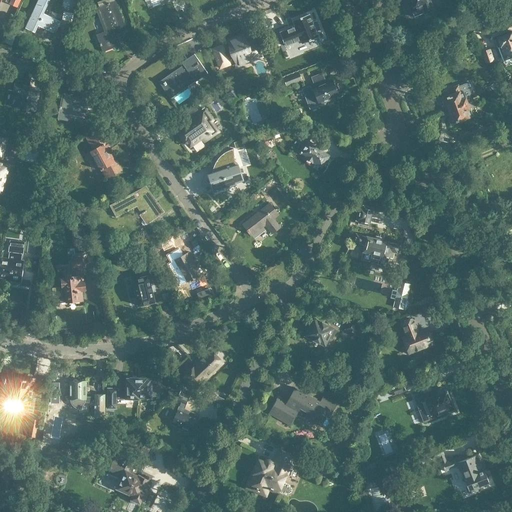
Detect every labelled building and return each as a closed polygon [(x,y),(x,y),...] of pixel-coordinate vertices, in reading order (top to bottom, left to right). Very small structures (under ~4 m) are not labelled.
[(43,13),(46,8),(49,0),(37,0),(24,27),(34,32),(38,23),(54,31),(53,32),(54,33),(60,21),(43,13)] [(407,0),(413,15),(424,10),(425,12),(433,9),(429,0),(407,0)] [(125,29),(114,1),(109,3),(109,2),(106,3),(107,4),(98,7),(107,31),(97,35),(102,50),(118,44),(114,33),(125,29)] [(294,26),(279,32),(285,47),(300,41),(301,44),(318,37),(316,32),(321,30),(317,20),(312,21),(309,14),(292,21),(294,26)] [(511,60),(511,31),(497,37),(498,38),(495,39),(503,64),(511,60)] [(228,40),(238,66),(245,63),(243,58),(250,55),(251,59),(261,55),(255,39),(245,43),(242,35),(228,40)] [(482,51),(486,62),(492,60),(489,49),(482,51)] [(207,73),(194,53),(182,62),(183,64),(159,82),(170,98),(195,81),(207,73)] [(283,78),(287,86),(293,84),(302,80),(299,72),(283,78)] [(324,83),(324,82),(326,81),(322,72),(311,77),(316,89),(312,91),(310,86),(303,89),(310,108),(325,102),(325,100),(331,98),(331,97),(339,94),(334,82),(326,85),(325,84),(322,85),(322,83),(324,83)] [(12,105),(33,109),(37,88),(16,84),(12,105)] [(447,106),(448,110),(473,101),(472,101),(473,100),(471,96),(466,98),(463,91),(461,92),(458,85),(451,88),(453,93),(450,94),(451,95),(447,97),(445,96),(443,97),(442,101),(443,103),(444,103),(445,107),(447,106)] [(68,113),(85,116),(88,99),(72,96),(72,94),(63,93),(58,118),(67,120),(68,113)] [(473,101),(448,110),(450,114),(448,115),(449,119),(449,120),(450,122),(454,123),(456,123),(456,121),(460,120),(460,121),(469,117),(469,116),(472,115),(469,107),(474,105),(473,101)] [(211,120),(205,111),(190,121),(192,124),(179,133),(185,142),(185,141),(187,144),(188,143),(190,146),(201,138),(203,140),(216,131),(209,121),(211,120)] [(269,124),(273,135),(285,131),(281,120),(269,124)] [(315,146),(309,142),(315,131),(306,125),(292,147),(308,157),(306,159),(306,160),(307,161),(309,162),(310,163),(311,163),(312,163),(313,163),(313,162),(314,161),(321,166),(328,154),(320,149),(322,147),(316,143),(315,146)] [(5,160),(0,158),(0,156),(3,157),(4,154),(5,154),(8,152),(9,147),(8,144),(7,144),(8,139),(0,137),(0,170),(2,171),(5,160)] [(234,143),(236,150),(244,147),(242,140),(234,143)] [(107,146),(93,155),(100,167),(101,166),(103,170),(102,170),(107,179),(120,172),(118,167),(116,163),(115,164),(112,159),(114,159),(107,146)] [(234,166),(231,157),(217,162),(219,171),(208,174),(213,191),(228,186),(228,189),(235,184),(230,168),(234,166)] [(164,212),(146,185),(108,205),(115,217),(136,205),(149,223),(145,225),(150,231),(163,222),(159,216),(164,212)] [(279,227),(273,218),(278,214),(269,203),(242,224),(251,235),(265,224),(272,233),(279,227)] [(359,223),(368,226),(373,208),(363,206),(363,208),(359,207),(356,220),(359,221),(359,223)] [(74,228),(74,248),(83,249),(84,228),(74,228)] [(366,236),(360,234),(358,243),(364,245),(363,250),(371,252),(370,255),(371,256),(370,259),(378,261),(379,258),(380,258),(381,255),(392,258),(393,251),(397,252),(397,250),(401,251),(402,249),(398,248),(399,244),(389,242),(389,241),(367,236),(366,236)] [(1,257),(0,263),(0,274),(5,276),(4,279),(20,281),(23,259),(20,259),(21,253),(22,253),(23,242),(9,240),(8,251),(9,251),(8,258),(1,257)] [(200,275),(191,259),(192,258),(188,252),(181,256),(178,251),(179,250),(174,244),(164,252),(169,258),(172,255),(175,260),(183,275),(181,276),(185,283),(188,281),(189,282),(191,281),(190,280),(200,275)] [(86,249),(91,261),(97,258),(91,246),(86,249)] [(61,286),(59,286),(60,303),(82,300),(80,290),(83,290),(81,271),(90,266),(84,255),(78,258),(79,262),(69,267),(70,271),(63,272),(63,279),(61,279),(61,286)] [(147,270),(131,273),(132,281),(127,282),(129,291),(134,291),(136,299),(152,296),(147,270)] [(392,308),(405,311),(407,302),(406,301),(410,284),(399,282),(396,291),(392,290),(390,298),(395,299),(392,308)] [(328,337),(331,338),(335,329),(320,321),(315,318),(314,319),(313,318),(305,335),(324,345),(328,337)] [(345,328),(364,338),(369,328),(350,318),(345,328)] [(402,338),(409,354),(433,344),(428,332),(425,333),(424,329),(421,330),(419,331),(417,332),(412,318),(401,323),(406,336),(402,338)] [(221,363),(218,360),(220,358),(215,353),(213,355),(210,352),(195,366),(195,365),(183,377),(186,381),(185,382),(189,385),(189,384),(195,390),(202,384),(199,381),(204,376),(206,378),(221,363)] [(6,399),(19,401),(18,404),(24,405),(23,411),(33,412),(36,396),(30,395),(30,391),(32,392),(34,378),(26,376),(25,379),(14,377),(12,391),(7,390),(6,399)] [(139,395),(139,377),(137,377),(136,376),(132,376),(131,377),(129,377),(129,378),(126,378),(126,381),(125,381),(125,391),(116,391),(116,389),(108,389),(108,408),(116,408),(116,398),(131,399),(131,397),(138,397),(138,395),(139,395)] [(139,377),(139,395),(144,396),(144,397),(151,397),(151,381),(151,378),(147,378),(147,377),(145,377),(144,376),(141,376),(140,377),(139,377)] [(391,391),(392,396),(417,386),(413,377),(393,385),(392,381),(386,383),(387,387),(385,388),(387,393),(391,391)] [(76,408),(78,408),(79,408),(81,407),(83,405),(84,403),(94,403),(94,416),(105,416),(104,393),(94,393),(94,397),(86,397),(85,380),(78,380),(75,379),(74,379),(71,380),(70,380),(70,396),(69,396),(69,400),(70,400),(71,402),(71,403),(72,404),(73,406),(75,407),(76,408)] [(290,425),(300,408),(307,413),(305,416),(320,425),(326,416),(329,418),(338,404),(324,396),(320,402),(296,387),(286,404),(277,399),(269,413),(290,425)] [(191,393),(181,389),(178,396),(188,400),(191,393)] [(425,407),(418,410),(423,421),(453,409),(446,391),(437,395),(435,391),(421,397),(425,407)] [(196,413),(181,407),(179,405),(171,423),(186,430),(187,429),(190,431),(191,429),(193,426),(193,424),(197,415),(196,414),(196,413)] [(27,436),(35,437),(39,419),(31,418),(27,436)] [(132,495),(129,500),(130,500),(130,501),(139,506),(139,504),(140,505),(142,501),(144,502),(150,491),(145,488),(150,479),(146,478),(147,476),(143,474),(142,475),(144,476),(144,477),(137,474),(136,475),(127,471),(134,455),(126,452),(116,448),(113,455),(115,455),(107,472),(120,479),(116,487),(132,495)] [(268,487),(286,495),(287,493),(288,494),(289,493),(290,493),(291,492),(291,489),(291,488),(290,487),(290,486),(290,485),(283,482),(293,457),(281,452),(274,466),(271,465),(271,464),(271,463),(271,462),(270,461),(268,461),(267,461),(266,461),(266,463),(259,460),(248,486),(265,493),(268,487)] [(489,481),(478,454),(466,459),(464,454),(441,463),(445,471),(459,465),(470,493),(480,489),(478,485),(489,481)]
